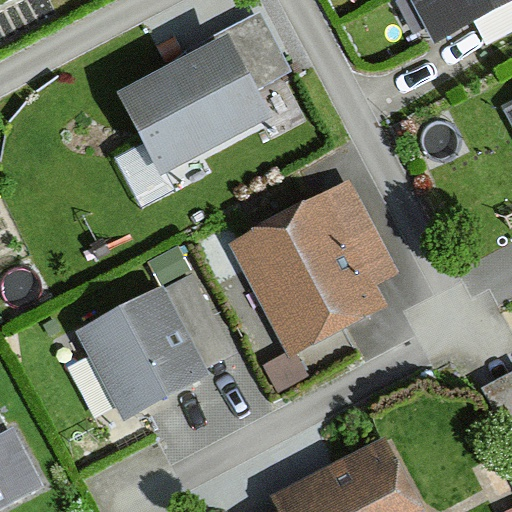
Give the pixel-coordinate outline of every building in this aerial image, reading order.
[(511,0),(407,0),(435,52),(511,11),(511,0)] [(244,18),(266,72),(287,64),(265,10),(244,18)] [(277,130),(237,50),(127,104),(167,185),(277,130)] [(395,285),(348,194),(233,253),(290,364),(386,315),(375,295),(395,285)] [(210,384),(165,297),(81,341),(127,428),(210,384)] [(5,442),(0,432),(0,511),(8,511),(39,499),(12,439),(5,442)] [(420,511),(388,450),(273,511),(420,511)]
